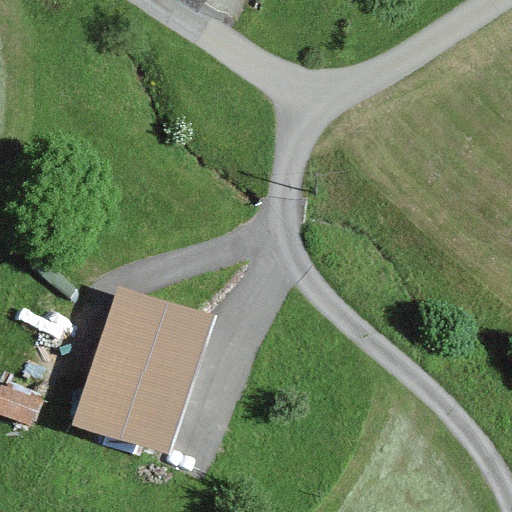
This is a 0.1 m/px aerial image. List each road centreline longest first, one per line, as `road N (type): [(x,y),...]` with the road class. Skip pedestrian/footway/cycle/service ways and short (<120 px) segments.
road 1 (unclassified): [(501,0),(395,65),(312,97),(161,0)]
road 2 (track): [(511,495),(305,274)]
